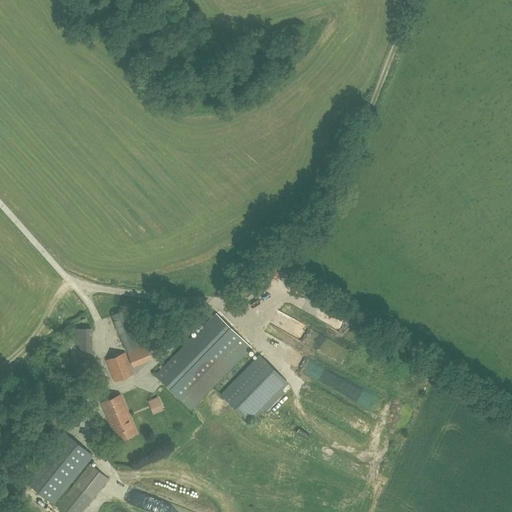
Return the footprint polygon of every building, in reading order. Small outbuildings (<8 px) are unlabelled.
[(290,281),(284,288),(292,294),(298,287),(290,281)] [(178,397),(238,335),(216,314),(156,376),(178,397)] [(92,328),(71,328),(71,357),(75,357),(75,374),(93,374),(92,328)] [(306,342),(319,346),(324,333),(310,328),(306,342)] [(134,329),(119,335),(126,352),(141,346),(134,329)] [(251,347),(238,335),(178,397),(191,410),(251,347)] [(114,381),(133,373),(125,352),(106,360),(114,381)] [(137,367),(156,359),(153,352),(134,360),(137,367)] [(259,354),(220,394),(249,423),(288,383),(259,354)] [(117,441),(136,433),(120,394),(101,402),(117,441)] [(158,397),(148,401),(154,414),(163,410),(158,397)] [(277,427),(285,433),(290,426),(282,420),(277,427)] [(46,497),(53,503),(92,455),(71,438),(65,446),(57,440),(37,465),(45,471),(32,487),(46,497)] [(90,464),(57,506),(63,511),(81,511),(108,478),(90,464)]
